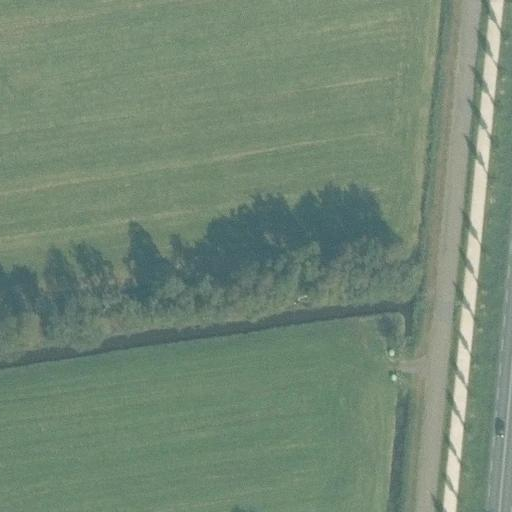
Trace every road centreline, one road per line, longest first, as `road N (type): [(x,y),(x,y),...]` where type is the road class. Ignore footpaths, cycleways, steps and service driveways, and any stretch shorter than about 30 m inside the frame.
road 1 (unclassified): [(425,511),(472,0)]
road 2 (primary): [(499,511),(511,369)]
